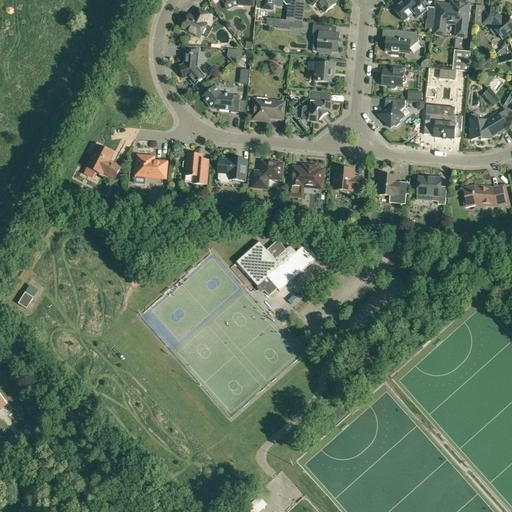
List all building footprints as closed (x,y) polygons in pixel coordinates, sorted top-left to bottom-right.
[(257,2),(256,9),(268,10),(273,10),(273,0),(275,0),(284,1),(284,2),(286,5),(288,6),(291,6),(291,0),(262,0),(263,3),(257,2)] [(336,1),(334,0),(308,0),(313,6),(317,3),(325,13),(336,4),(336,3),(336,1)] [(410,0),(406,0),(403,2),(402,1),(395,7),(396,9),(394,10),(404,22),(414,13),(417,18),(427,10),(426,10),(427,9),(428,11),(427,20),(426,20),(426,29),(433,30),(434,8),(428,7),(426,9),(418,0),(417,0),(413,3),(410,0)] [(469,4),(452,2),(451,2),(451,6),(437,4),(434,35),(445,36),(446,24),(457,25),(456,37),(466,38),(469,4)] [(182,28),(194,35),(195,33),(201,36),(207,25),(205,23),(209,15),(199,9),(194,18),(189,15),(182,28)] [(503,20),(500,16),(498,13),(484,12),(483,24),(492,25),(494,27),(493,28),(502,40),(511,33),(511,34),(511,33),(511,21),(508,16),(503,20)] [(267,19),(267,26),(278,27),(278,29),(291,30),(291,28),(292,21),(267,19)] [(313,32),(312,36),(314,36),(313,52),(318,52),(331,54),(331,52),(337,52),(339,34),(336,34),(328,33),(328,27),(313,26),(313,32)] [(419,34),(395,31),(395,37),(392,39),(387,39),(385,52),(392,53),(392,55),(399,56),(399,53),(409,54),(410,50),(418,43),(419,34)] [(199,49),(186,48),(184,65),(180,66),(184,79),(188,77),(195,86),(205,77),(197,68),(199,49)] [(453,71),(463,72),(469,72),(471,53),(455,51),(453,71)] [(284,55),(278,60),(283,66),(289,60),(284,55)] [(475,61),(470,65),(475,70),(480,66),(475,61)] [(309,70),(316,71),(315,82),(334,84),(335,78),(336,72),(335,72),(336,66),(309,63),(309,70)] [(406,66),(393,65),(392,72),(384,71),(382,85),(389,86),(390,88),(391,90),(394,90),(396,88),(397,87),(402,87),(402,84),(404,83),(406,82),(406,79),(405,77),(403,76),(404,73),(405,71),(406,66)] [(240,97),(233,96),(221,95),(215,87),(203,97),(213,109),(231,111),(231,113),(239,114),(240,97)] [(307,120),(307,121),(317,122),(330,111),(331,101),(321,100),(322,93),(310,91),(308,107),(306,107),(303,109),(303,118),(304,120),(307,120)] [(504,105),(503,107),(506,111),(511,117),(511,115),(511,93),(511,95),(511,97),(511,96),(511,107),(511,109),(504,105)] [(409,113),(405,108),(406,101),(386,99),(384,111),(379,115),(391,129),(394,126),(396,127),(399,124),(399,122),(409,113)] [(285,103),(254,100),(252,121),(269,122),(269,119),(283,120),(285,103)] [(417,104),(417,108),(419,110),(423,110),(425,108),(425,104),(423,102),(419,102),(417,104)] [(427,105),(424,135),(434,136),(434,138),(447,139),(452,139),(454,140),(454,138),(455,131),(461,131),(463,117),(455,116),(449,116),(448,124),(436,123),(437,106),(427,105)] [(472,129),(470,129),(471,141),(481,139),(481,141),(489,140),(489,139),(498,134),(499,135),(510,129),(508,127),(511,124),(511,118),(511,117),(506,111),(499,115),(498,113),(490,117),(491,118),(487,121),(486,120),(479,121),(479,119),(478,114),(470,116),(470,117),(470,121),(472,129)] [(98,146),(93,157),(87,167),(103,175),(103,173),(115,179),(121,168),(110,162),(114,154),(98,146)] [(186,170),(186,176),(195,177),(194,184),(206,185),(209,161),(202,160),(202,156),(188,155),(187,162),(185,162),(183,163),(182,167),(184,169),(186,170)] [(154,157),(146,157),(137,156),(135,177),(166,179),(167,162),(154,161),(154,157)] [(218,173),(230,175),(229,180),(245,182),(247,160),(231,159),(231,161),(220,160),(218,173)] [(262,162),(261,171),(261,175),(254,174),(252,188),(268,190),(269,180),(282,181),(283,164),(262,162)] [(315,186),(318,189),(322,189),(324,172),(322,170),(318,170),(316,167),(311,166),(308,169),(292,167),(290,197),(298,198),(298,196),(300,195),(300,190),(299,189),(299,187),(302,185),(305,185),(306,187),(311,187),(312,186),(315,186)] [(363,178),(355,177),(355,179),(353,179),(354,170),(336,169),(334,191),(361,193),(363,178)] [(395,177),(391,177),(388,174),(385,176),(381,176),(380,183),(378,185),(380,188),(379,195),(390,196),(389,204),(405,205),(406,195),(398,194),(399,184),(394,184),(395,177)] [(417,194),(417,200),(432,202),(438,202),(438,205),(444,206),(445,206),(447,188),(440,187),(441,179),(434,178),(434,180),(419,178),(417,194)] [(494,189),(487,189),(474,188),(462,190),(466,207),(475,204),(491,206),(495,206),(507,203),(504,187),(494,189)] [(236,263),(258,287),(263,293),(267,298),(277,289),(280,292),(318,258),(306,244),(296,253),(290,246),(286,250),(278,241),(267,251),(260,242),(236,263)] [(25,293),(18,304),(26,309),(33,298),(25,293)] [(259,511),(266,506),(258,497),(241,511),(259,511)]
